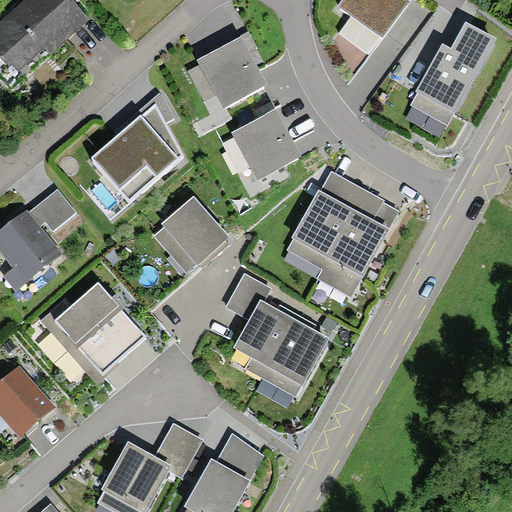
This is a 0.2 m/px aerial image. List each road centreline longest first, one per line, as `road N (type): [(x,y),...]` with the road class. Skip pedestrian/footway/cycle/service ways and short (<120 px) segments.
road 1 (tertiary): [(294,511),(467,206)]
road 2 (residential): [(467,206),(350,136),(317,91),(298,46),(294,0)]
road 3 (residential): [(0,172),(208,0)]
road 4 (residential): [(0,509),(94,426),(176,374)]
